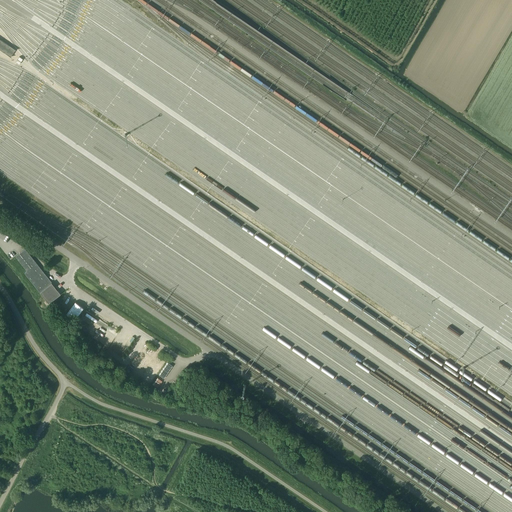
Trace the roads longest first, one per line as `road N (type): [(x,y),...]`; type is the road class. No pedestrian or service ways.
road 1 (unclassified): [(0,504),(62,386),(0,286)]
road 2 (unknown): [(155,486),(150,455),(126,431),(48,415)]
